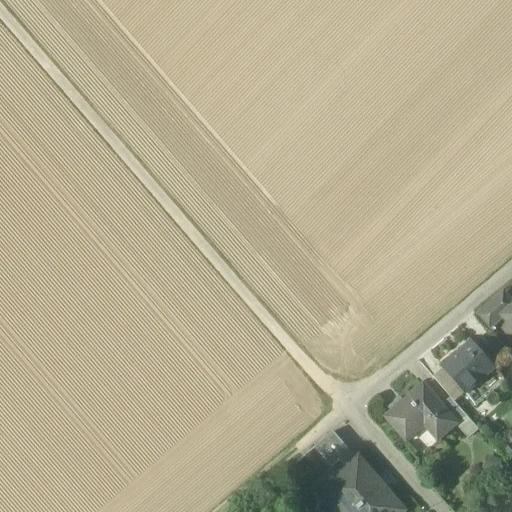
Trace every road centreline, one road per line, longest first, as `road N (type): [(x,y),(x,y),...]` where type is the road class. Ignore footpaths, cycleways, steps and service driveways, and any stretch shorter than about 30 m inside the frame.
road 1 (track): [(345,402),(0,5)]
road 2 (residential): [(511,265),(345,402),(440,511)]
road 3 (track): [(345,402),(219,511)]
